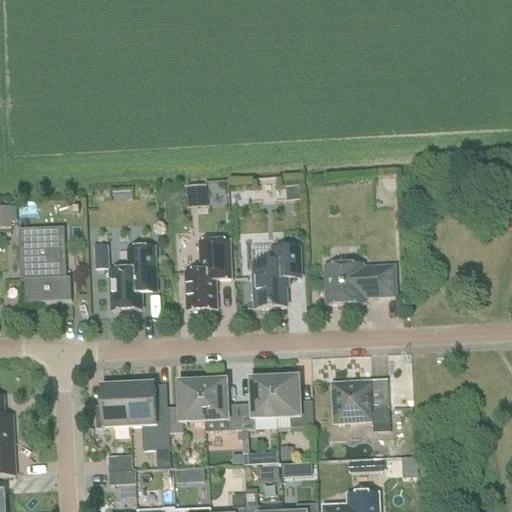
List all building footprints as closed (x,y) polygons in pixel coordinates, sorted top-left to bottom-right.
[(398,192),(398,178),(383,178),(384,193),(398,192)] [(210,205),(210,187),(192,187),(192,205),(210,205)] [(301,189),(287,190),(288,203),(302,202),(301,189)] [(12,209),(0,209),(0,230),(13,230),(12,209)] [(27,282),(28,306),(73,304),(72,280),(68,280),(66,230),(20,232),(22,282),(27,282)] [(202,274),(186,274),(188,314),(219,313),(218,283),(233,282),(231,242),(200,244),(202,274)] [(109,248),(96,248),(97,272),(110,271),(109,248)] [(302,280),(301,249),(274,251),(274,265),(254,266),(254,283),(258,282),(260,311),(288,309),(287,281),(302,280)] [(143,312),(142,296),(157,296),(155,250),(130,251),(131,272),(112,273),(114,314),(143,312)] [(397,298),(396,269),(365,271),(365,267),(326,269),(328,308),(367,306),(366,300),(397,298)] [(279,421),(293,420),(293,431),(315,430),(314,404),(301,405),(300,379),(277,380),(279,421)] [(242,407),(243,433),(257,432),(256,422),(279,421),(277,380),(253,382),(254,407),(242,407)] [(243,433),(242,407),(229,408),(228,383),(205,384),(206,425),(207,425),(208,435),(243,433)] [(169,411),(171,436),(185,436),(184,426),(206,425),(205,384),(181,385),(182,410),(169,411)] [(374,410),(373,386),(335,387),(337,425),(374,423),(375,435),(392,435),(390,409),(374,410)] [(132,430),(143,429),(144,454),(171,453),(170,439),(170,436),(171,436),(169,411),(169,408),(157,409),(156,388),(130,389),(132,430)] [(132,430),(130,389),(104,390),(105,409),(97,409),(98,432),(132,430)] [(6,417),(5,399),(0,399),(0,479),(17,478),(14,417),(6,417)] [(234,466),(245,466),(244,458),(234,458),(234,466)] [(112,474),(134,473),(133,459),(111,460),(112,474)] [(313,466),(284,468),(285,480),(314,479),(313,466)] [(134,473),(112,474),(113,488),(137,487),(136,473),(134,473)] [(187,486),(186,473),(176,474),(177,486),(187,486)] [(380,511),(380,496),(349,498),(349,508),(324,509),(324,511),(380,511)] [(248,498),(234,499),(234,510),(248,510),(248,498)]
